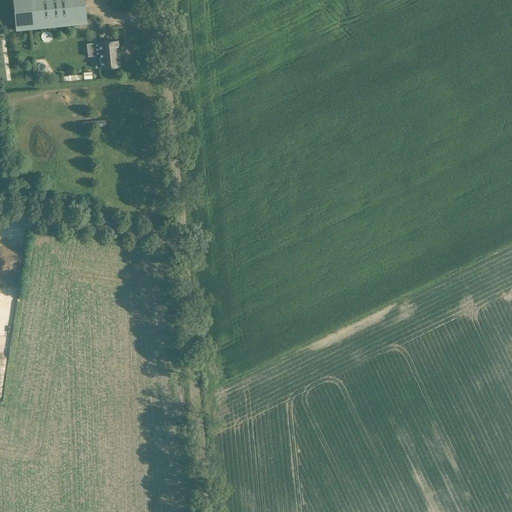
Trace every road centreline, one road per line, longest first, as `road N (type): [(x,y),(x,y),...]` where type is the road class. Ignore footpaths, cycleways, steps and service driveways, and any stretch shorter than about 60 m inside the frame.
road 1 (unclassified): [(200,511),(181,242)]
road 2 (unclassified): [(181,242),(159,0)]
road 3 (unclassified): [(181,242),(0,215)]
